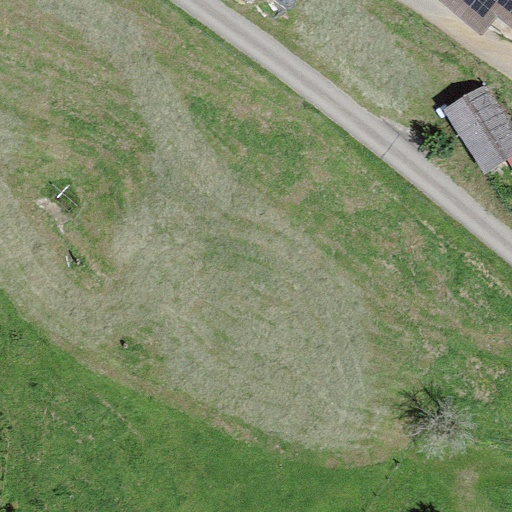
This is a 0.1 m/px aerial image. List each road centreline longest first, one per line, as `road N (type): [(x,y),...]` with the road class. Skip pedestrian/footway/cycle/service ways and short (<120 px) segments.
road 1 (track): [(0,232),(70,309),(196,392),(511,466)]
road 2 (track): [(182,0),(511,255)]
